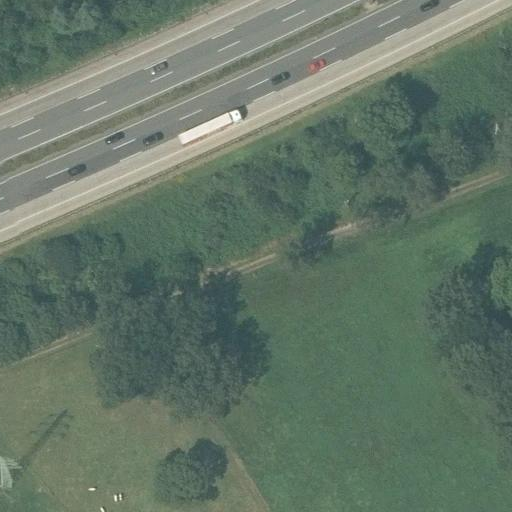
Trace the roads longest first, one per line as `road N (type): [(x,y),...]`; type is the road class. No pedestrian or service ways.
road 1 (track): [(0,367),(511,169)]
road 2 (motorway): [(0,217),(474,0)]
road 3 (motorway): [(300,0),(0,136)]
